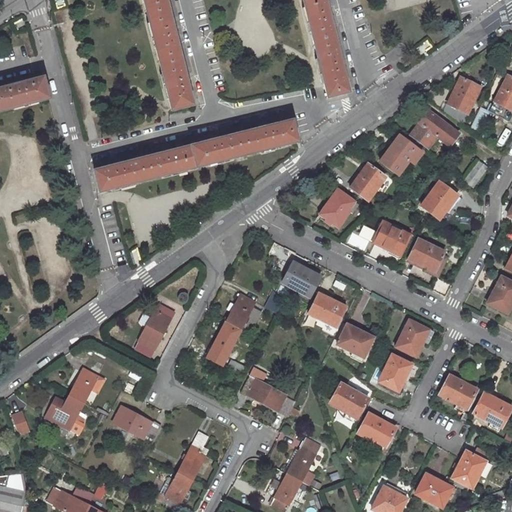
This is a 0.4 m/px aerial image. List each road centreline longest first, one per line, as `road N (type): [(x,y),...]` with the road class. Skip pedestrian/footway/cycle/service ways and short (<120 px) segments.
road 1 (residential): [(202,239),(217,273),(162,386),(250,429),(208,511)]
road 2 (residential): [(447,315),(265,220),(250,203)]
road 3 (residential): [(336,139),(511,9)]
road 4 (residential): [(447,315),(511,165)]
road 5 (residential): [(80,155),(35,0)]
road 6 (residential): [(116,301),(80,155)]
road 7 (residential): [(0,385),(116,301)]
road 8 (residential): [(80,155),(219,121)]
road 9 (residential): [(219,121),(307,99),(336,139)]
road 10 (residential): [(189,0),(219,121)]
